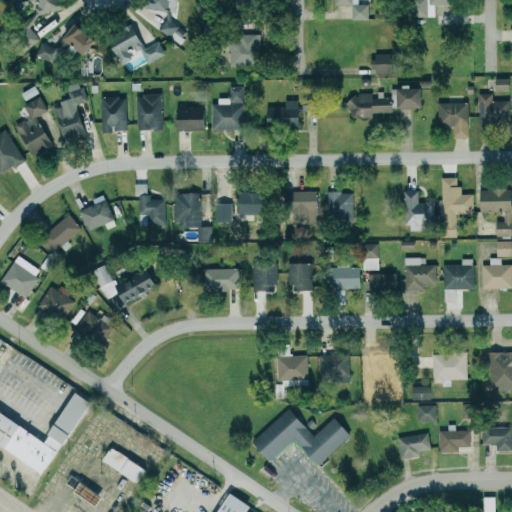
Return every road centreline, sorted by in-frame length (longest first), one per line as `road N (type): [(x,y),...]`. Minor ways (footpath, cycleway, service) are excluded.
road 1 (residential): [(0,221),(52,175),(105,162),(511,155)]
road 2 (residential): [(107,389),(157,333),(195,323),(511,317)]
road 3 (residential): [(288,511),(0,316)]
road 4 (tertiary): [(369,511),(394,491),(437,480),(511,478)]
